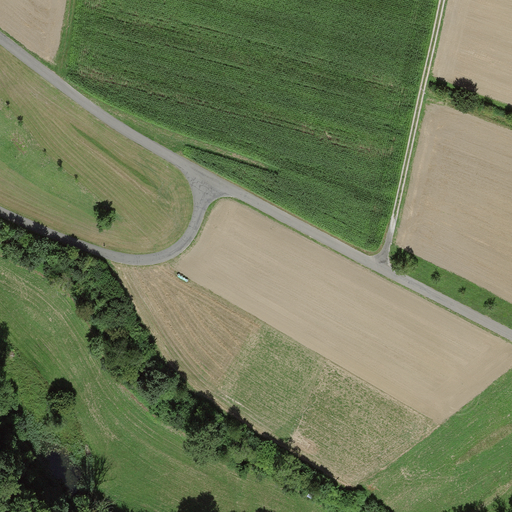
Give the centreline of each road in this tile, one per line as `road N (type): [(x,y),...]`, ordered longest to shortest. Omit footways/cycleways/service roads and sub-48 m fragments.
road 1 (residential): [(211,182),(511,336)]
road 2 (track): [(380,267),(442,0)]
road 3 (residential): [(0,208),(109,256),(147,259),(179,246),(211,182)]
road 4 (residential): [(0,39),(108,121),(211,182)]
